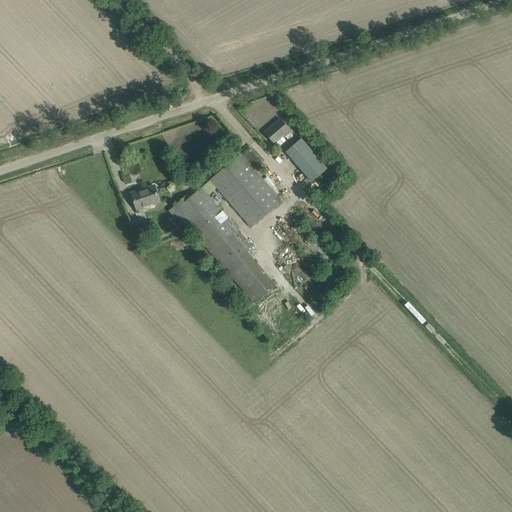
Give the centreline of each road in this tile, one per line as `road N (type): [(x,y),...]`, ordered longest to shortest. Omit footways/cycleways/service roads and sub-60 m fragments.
road 1 (unclassified): [(0,170),(506,0)]
road 2 (track): [(201,103),(187,73),(115,0)]
